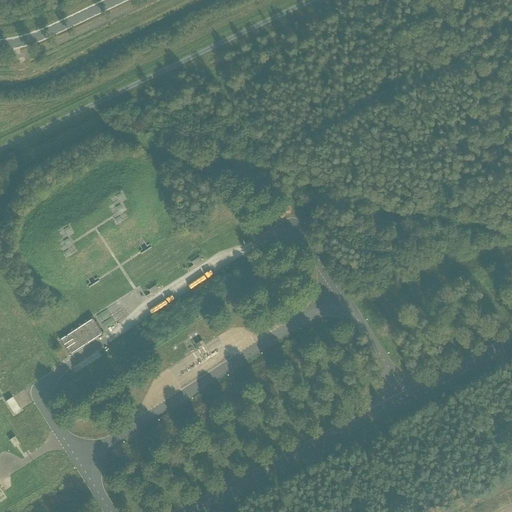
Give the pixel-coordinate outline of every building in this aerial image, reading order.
[(191,263),(193,266),(194,266),(202,261),(200,258),(191,263)] [(148,291),(150,294),(158,289),(156,286),(148,291)] [(93,319),(81,326),(60,340),(70,356),(104,335),(93,319)] [(20,410),(12,398),(5,402),(14,414),(20,410)] [(14,448),(18,446),(19,445),(14,437),(9,441),(14,448)]
